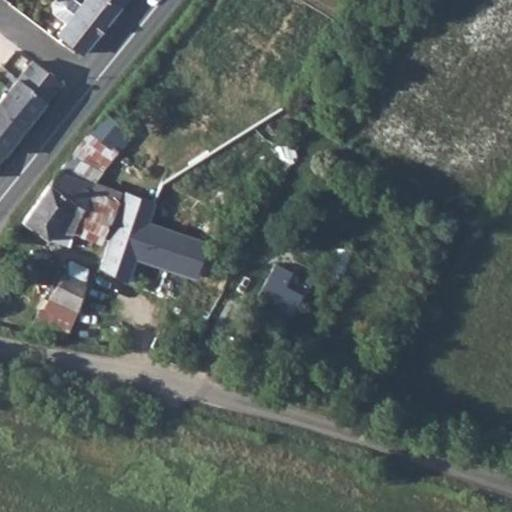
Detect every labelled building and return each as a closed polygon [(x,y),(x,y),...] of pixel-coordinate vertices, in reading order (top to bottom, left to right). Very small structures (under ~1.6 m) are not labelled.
[(45,16),(58,26),(72,9),(59,0),(50,0),(44,8),(45,16)] [(79,56),(124,0),(79,0),(72,9),(58,26),(52,33),(79,56)] [(39,106),(56,86),(26,62),(0,92),(0,113),(20,129),(39,106)] [(0,152),(20,129),(0,113),(0,152)] [(128,129),(105,115),(89,133),(113,148),(128,129)] [(89,183),(58,171),(17,221),(35,234),(62,245),(71,228),(89,183)] [(105,238),(100,259),(140,274),(154,232),(142,228),(150,200),(125,189),(118,193),(89,183),(71,228),(105,238)] [(53,316),(67,323),(75,307),(81,268),(67,262),(51,295),(25,333),(39,336),(53,316)] [(254,296),(270,303),(285,271),(269,264),(254,296)]
